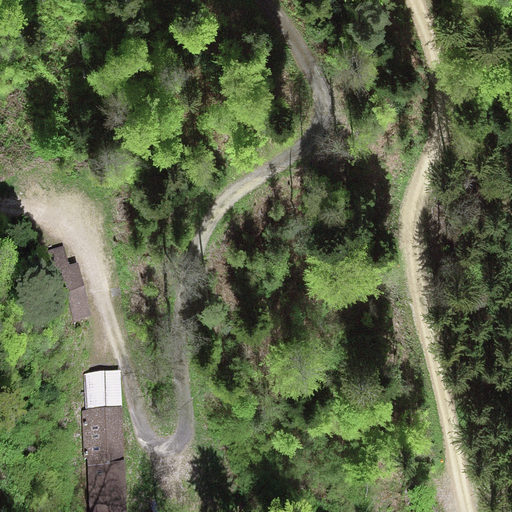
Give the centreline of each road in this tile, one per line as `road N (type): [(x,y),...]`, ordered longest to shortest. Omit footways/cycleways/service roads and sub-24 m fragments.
road 1 (track): [(414,0),(445,102),(414,206),(415,282),(469,511)]
road 2 (track): [(118,355),(78,246),(37,214),(0,205)]
